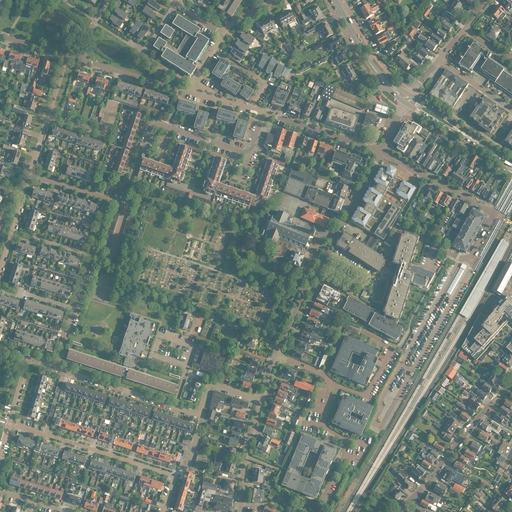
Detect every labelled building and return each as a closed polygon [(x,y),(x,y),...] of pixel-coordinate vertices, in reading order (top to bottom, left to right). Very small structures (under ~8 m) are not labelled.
[(157,5),(159,1),(157,0),(149,0),(147,4),(154,9),(158,11),(160,8),(157,5)] [(217,8),(231,17),(241,0),(225,0),(223,4),(222,7),(219,5),(217,8)] [(449,5),(458,11),(460,8),(462,9),(464,6),(457,1),(457,0),(452,0),(449,5)] [(511,2),(510,1),(508,0),(501,0),(501,1),(507,6),(506,7),(509,10),(511,6),(511,2)] [(151,17),(152,18),(153,19),(155,15),(152,13),(154,9),(147,4),(142,12),(150,17),(151,17)] [(362,11),(364,13),(375,7),(374,5),(370,7),(368,4),(361,8),(361,9),(361,10),(362,11)] [(307,15),(308,17),(320,11),(316,5),(314,7),(314,8),(310,10),(311,13),(307,15)] [(449,5),(447,8),(446,10),(454,17),(458,11),(449,5)] [(498,5),(495,9),(501,14),(504,16),(504,17),(506,15),(502,12),(504,10),(504,9),(498,5)] [(375,7),(364,13),(365,16),(364,17),(365,18),(366,18),(367,19),(369,17),(371,20),(375,18),(375,17),(374,15),(372,12),(379,9),(379,7),(378,6),(375,7)] [(115,18),(123,22),(127,15),(116,8),(114,12),(117,14),(115,18)] [(501,14),(495,9),(491,14),(497,18),(499,16),(502,18),(504,16),(501,14)] [(289,10),(283,14),(288,24),(294,21),(289,10)] [(320,11),(308,17),(310,19),(314,17),(315,20),(320,18),(320,19),(323,17),(320,11)] [(441,17),(448,22),(449,20),(450,18),(444,13),(441,17)] [(288,24),(283,14),(277,17),(282,27),(288,24)] [(158,38),(153,47),(164,53),(161,58),(190,76),(195,68),(191,65),(193,63),(194,63),(208,41),(197,34),(199,30),(195,28),(196,27),(177,15),(172,24),(187,33),(176,50),(158,38)] [(115,18),(112,16),(109,19),(112,22),(110,26),(118,30),(123,22),(115,18)] [(449,23),(444,20),(439,16),(437,19),(442,22),(440,25),(449,31),(450,31),(451,29),(450,29),(452,27),(448,24),(449,23)] [(270,18),(264,21),(270,32),(276,29),(270,18)] [(372,30),(373,30),(380,25),(387,22),(385,19),(382,21),(379,22),(378,19),(375,21),(374,19),(375,19),(375,18),(371,20),(372,22),(369,24),(372,30)] [(411,26),(416,29),(420,23),(416,20),(411,26)] [(136,21),(131,30),(129,32),(133,34),(136,31),(139,33),(144,26),(136,21)] [(270,32),(264,21),(258,25),(260,29),(258,29),(259,30),(257,33),(256,33),(254,35),(259,38),(262,40),(264,36),(264,35),(270,32)] [(320,27),(316,29),(318,32),(320,30),(323,34),(326,38),(332,34),(330,30),(331,29),(327,23),(320,27)] [(486,33),(485,36),(495,41),(501,29),(490,24),(486,33)] [(165,25),(160,33),(169,38),(174,31),(165,25)] [(380,25),(373,30),(375,34),(383,30),(385,29),(384,27),(382,28),(380,25)] [(437,33),(443,38),(444,37),(445,36),(445,35),(446,34),(434,25),(433,27),(438,31),(437,33)] [(139,33),(137,37),(140,39),(143,36),(147,38),(152,31),(144,26),(139,33)] [(405,34),(411,39),(417,31),(411,26),(405,34)] [(377,38),(378,41),(379,43),(380,43),(380,44),(387,40),(386,37),(389,35),(388,32),(384,34),(377,38)] [(427,37),(438,44),(441,40),(431,32),(427,37)] [(247,33),(245,35),(242,33),(240,37),(243,39),(241,43),(248,48),(253,40),(254,38),(247,33)] [(433,50),(437,45),(421,34),(418,38),(425,43),(424,44),(433,50)] [(327,43),(325,44),(325,46),(327,50),(329,51),(331,50),(333,49),(333,50),(338,46),(340,45),(336,38),(334,39),(328,42),(329,42),(327,43)] [(383,49),(389,55),(396,48),(394,46),(397,42),(395,40),(387,47),(386,46),(383,49)] [(248,48),(241,43),(237,41),(235,44),(238,47),(236,51),(243,55),(248,48)] [(487,60),(488,59),(490,56),(490,55),(490,54),(488,54),(487,56),(487,55),(487,54),(486,53),(478,47),(477,46),(476,45),(476,44),(474,44),(470,41),(468,44),(469,45),(467,48),(479,56),(481,54),(485,57),(485,58),(484,59),(485,60),(486,60),(487,60)] [(293,53),(288,44),(285,46),(289,53),(291,55),(293,53)] [(236,51),(232,48),(230,52),(233,55),(231,58),(238,63),(243,55),(236,51)] [(418,52),(424,57),(427,52),(422,48),(418,52)] [(479,56),(467,48),(466,50),(464,49),(462,52),(476,62),(479,56)] [(343,55),(345,53),(343,49),(332,55),(331,56),(333,59),(333,58),(337,65),(346,60),(343,55)] [(12,66),(14,61),(16,53),(14,53),(14,52),(11,51),(11,52),(10,52),(8,59),(12,60),(10,65),(12,66)] [(476,62),(462,52),(460,54),(462,55),(460,58),(472,67),(476,62)] [(23,61),(20,60),(21,55),(21,54),(19,53),(19,54),(16,53),(14,61),(12,66),(12,69),(20,71),(23,61)] [(262,69),(264,65),(268,58),(261,53),(256,60),(260,63),(258,67),(262,69)] [(395,61),(401,66),(401,65),(406,59),(404,57),(404,56),(401,53),(395,61)] [(414,55),(416,57),(414,60),(420,65),(421,64),(423,62),(422,62),(424,60),(415,53),(414,55)] [(26,64),(29,65),(25,77),(28,78),(30,70),(33,59),(32,58),(32,57),(29,56),(29,57),(28,57),(26,64)] [(268,58),(264,65),(267,68),(266,71),(269,74),(271,70),(276,63),(268,58)] [(472,67),(460,58),(458,61),(457,59),(455,62),(460,65),(460,67),(461,67),(462,67),(463,68),(464,68),(469,71),(472,67)] [(36,59),(34,59),(33,59),(30,70),(32,71),(32,70),(33,70),(34,67),(37,68),(39,60),(38,60),(38,59),(36,59)] [(229,64),(221,59),(211,74),(220,79),(223,81),(220,86),(235,95),(237,93),(240,95),(247,100),(253,90),(245,86),(242,91),(239,89),(241,86),(226,76),(225,78),(222,76),(229,64)] [(406,59),(401,65),(406,69),(410,65),(416,70),(419,67),(417,65),(416,66),(409,59),(408,60),(406,59)] [(495,83),(504,69),(488,59),(487,60),(479,72),(489,79),(495,83)] [(44,61),(39,76),(43,77),(44,74),(47,75),(49,70),(48,70),(49,66),(50,67),(51,63),(44,61)] [(276,63),(271,70),(275,72),(273,76),(277,78),(284,68),(276,63)] [(345,78),(353,73),(349,66),(346,67),(345,64),(339,68),(345,78)] [(247,76),(233,67),(232,69),(246,78),(247,76)] [(499,88),(508,74),(503,71),(504,70),(504,69),(495,83),(494,84),(499,88)] [(453,107),(468,84),(448,70),(433,91),(435,92),(434,94),(453,107)] [(78,86),(80,86),(84,74),(82,73),(82,72),(79,72),(78,72),(78,75),(75,74),(73,80),(76,81),(77,80),(80,81),(78,86)] [(357,78),(354,72),(353,73),(345,78),(341,79),(342,81),(345,80),(347,84),(348,84),(349,84),(351,83),(350,82),(357,78)] [(86,74),(84,74),(80,86),(82,87),(84,82),(88,83),(90,76),(89,75),(90,75),(87,74),(86,74)] [(504,91),(511,79),(511,76),(508,74),(499,88),(504,91)] [(91,84),(95,85),(98,86),(95,94),(98,95),(102,79),(100,78),(98,77),(97,78),(97,77),(96,80),(93,79),(91,84)] [(105,80),(102,79),(98,95),(100,96),(102,90),(106,91),(107,89),(106,88),(108,81),(108,80),(105,79),(105,80)] [(317,80),(315,84),(323,87),(319,97),(320,97),(326,100),(329,101),(335,88),(317,80)] [(116,90),(122,92),(124,84),(118,82),(116,90)] [(271,102),(270,104),(273,105),(274,103),(282,107),(288,92),(289,93),(290,91),(289,90),(291,86),(281,82),(278,87),(277,87),(275,93),(272,92),(268,100),(271,102)] [(122,92),(128,93),(130,86),(124,84),(122,92)] [(128,93),(134,95),(136,87),(130,86),(128,93)] [(136,87),(134,95),(140,97),(142,89),(136,87)] [(143,98),(149,100),(151,92),(145,90),(143,98)] [(149,100),(155,102),(157,94),(151,92),(149,100)] [(155,102),(161,103),(163,96),(157,94),(155,102)] [(25,98),(24,101),(35,105),(37,99),(30,96),(29,99),(25,98)] [(163,96),(161,103),(167,105),(169,97),(163,96)] [(71,115),(73,110),(75,103),(76,100),(69,98),(68,101),(66,108),(67,108),(65,113),(71,115)] [(484,99),(470,119),(490,132),(505,143),(511,147),(511,118),(503,113),(498,109),(495,114),(494,113),(495,111),(497,108),(495,107),(493,109),(491,112),(490,111),(494,106),(484,99)] [(178,106),(176,111),(193,116),(193,115),(197,116),(193,128),(197,130),(197,131),(200,132),(201,131),(203,131),(208,114),(194,110),(196,105),(179,100),(179,102),(177,102),(176,105),(178,106)] [(298,100),(297,102),(292,114),(298,116),(301,108),(298,107),(300,101),(298,100)] [(35,105),(24,101),(23,104),(27,105),(26,108),(33,111),(35,105)] [(292,114),(297,102),(295,101),(293,105),(290,103),(286,111),(292,114)] [(302,114),(308,116),(313,105),(307,102),(302,114)] [(389,108),(377,103),(374,111),(386,115),(389,108)] [(321,113),(318,111),(320,108),(317,106),(315,110),(312,117),(318,120),(321,113)] [(343,112),(329,108),(325,120),(326,120),(325,122),(327,122),(327,123),(328,121),(332,123),(331,125),(332,125),(332,123),(339,125),(338,127),(339,128),(339,126),(340,127),(340,128),(341,128),(341,126),(346,127),(345,129),(346,129),(346,128),(351,129),(350,131),(351,130),(352,131),(353,129),(354,129),(357,117),(345,113),(344,115),(343,114),(344,112),(343,112)] [(217,115),(215,120),(232,125),(232,124),(236,125),(232,137),(237,138),(236,140),(240,141),(240,140),(242,140),(247,123),(234,119),(235,114),(219,109),(218,111),(217,111),(216,114),(217,115)] [(130,117),(132,118),(139,120),(141,114),(134,112),(133,115),(131,115),(130,117)] [(363,123),(375,127),(378,119),(376,119),(376,116),(366,113),(363,123)] [(19,116),(18,119),(30,123),(32,117),(24,114),(23,118),(19,116)] [(175,116),(174,116),(174,118),(173,119),(171,120),(172,121),(172,122),(173,123),(174,124),(175,124),(176,125),(177,125),(178,123),(180,123),(180,122),(179,121),(179,120),(179,119),(178,119),(178,118),(177,118),(177,117),(176,117),(175,116)] [(132,118),(130,123),(137,126),(139,120),(132,118)] [(30,123),(18,119),(17,121),(16,122),(15,125),(10,123),(9,126),(23,131),(24,128),(28,129),(30,123)] [(130,123),(128,129),(135,132),(137,126),(130,123)] [(422,128),(413,123),(411,127),(405,123),(400,131),(402,132),(400,134),(395,141),(399,144),(397,148),(404,152),(417,132),(426,138),(430,133),(422,128)] [(216,134),(217,133),(217,132),(219,132),(219,131),(219,130),(219,129),(218,128),(218,127),(217,127),(216,126),(215,126),(215,125),(214,125),(213,127),(213,128),(211,129),(211,130),(211,131),(212,131),(212,132),(213,132),(213,133),(214,133),(215,133),(215,134),(216,134)] [(23,131),(9,126),(8,129),(14,131),(12,137),(24,141),(26,135),(22,133),(23,131)] [(48,135),(49,135),(57,138),(60,129),(54,128),(52,131),(50,131),(48,135)] [(263,144),(264,146),(264,147),(265,148),(266,149),(266,150),(267,151),(268,151),(269,152),(270,151),(280,154),(281,151),(283,152),(283,153),(285,154),(283,159),(288,160),(297,135),(277,128),(275,135),(268,133),(268,132),(267,135),(265,135),(264,137),(266,138),(264,143),(264,144),(263,144)] [(57,138),(63,140),(66,131),(60,129),(57,138)] [(128,129),(126,135),(133,137),(135,132),(128,129)] [(63,140),(69,142),(72,133),(66,131),(63,140)] [(69,142),(70,142),(75,143),(78,135),(72,133),(69,142)] [(75,143),(81,145),(84,137),(78,135),(75,143)] [(122,140),(124,141),(131,143),(133,137),(126,135),(125,138),(123,138),(122,140)] [(24,141),(12,137),(11,140),(16,141),(15,144),(22,147),(24,141)] [(81,145),(82,146),(87,147),(89,139),(84,137),(81,145)] [(301,137),(298,147),(300,148),(302,145),(305,146),(307,139),(301,137)] [(422,146),(423,143),(415,138),(412,144),(407,152),(409,153),(408,155),(411,157),(413,155),(414,156),(419,148),(420,148),(422,146)] [(87,147),(88,148),(93,149),(96,141),(89,139),(87,147)] [(311,140),(307,151),(310,152),(313,153),(314,149),(317,142),(311,140)] [(94,150),(99,151),(100,148),(102,148),(103,149),(101,153),(104,154),(107,148),(103,146),(103,143),(97,141),(96,141),(93,149),(94,150)] [(131,143),(124,141),(122,146),(129,149),(131,143)] [(320,143),(317,153),(320,155),(321,155),(323,155),(324,152),(326,145),(320,143)] [(140,160),(133,179),(136,180),(140,170),(180,184),(192,149),(197,151),(198,149),(186,145),(185,147),(181,145),(173,169),(143,159),(143,160),(140,160)] [(326,145),(324,152),(330,154),(332,147),(326,145)] [(433,145),(427,153),(421,164),(425,167),(432,156),(429,155),(431,153),(435,147),(433,145)] [(420,148),(416,154),(418,155),(414,160),(419,163),(423,156),(425,153),(422,151),(424,147),(422,146),(420,148)] [(8,152),(7,155),(18,159),(20,153),(13,151),(14,149),(9,148),(8,152)] [(49,151),(47,157),(55,160),(57,154),(57,153),(59,154),(60,151),(53,149),(52,152),(49,151)] [(121,149),(119,155),(127,157),(129,151),(121,149)] [(335,150),(331,161),(346,166),(341,175),(351,180),(360,162),(361,159),(351,155),(350,157),(346,156),(347,155),(335,150)] [(432,170),(437,174),(445,162),(443,161),(444,159),(443,158),(446,153),(444,152),(432,170)] [(222,157),(210,153),(209,155),(214,157),(202,191),(249,207),(249,205),(254,206),(263,202),(264,197),(267,198),(278,164),(284,166),(285,163),(273,159),(272,161),(268,160),(255,197),(217,184),(225,160),(221,159),(222,157)] [(436,153),(426,168),(431,170),(436,162),(438,159),(435,157),(437,154),(436,153)] [(118,157),(117,160),(125,163),(127,157),(119,155),(117,154),(116,156),(118,157)] [(16,165),(18,159),(7,155),(6,158),(5,161),(9,163),(16,165)] [(451,178),(458,183),(463,176),(461,175),(465,170),(463,168),(464,167),(466,169),(468,166),(472,168),(475,164),(476,161),(479,163),(481,159),(474,155),(471,161),(464,157),(451,178)] [(47,157),(45,163),(53,166),(54,162),(57,163),(58,161),(55,160),(47,157)] [(442,174),(447,177),(450,172),(450,173),(459,159),(457,158),(450,167),(447,165),(442,174)] [(113,165),(115,166),(123,169),(125,163),(117,160),(116,164),(114,163),(113,165)] [(10,177),(13,170),(3,167),(4,164),(0,162),(0,175),(3,177),(4,175),(10,177)] [(53,166),(45,163),(43,169),(51,172),(53,166)] [(64,169),(67,170),(66,175),(67,175),(71,176),(74,167),(74,166),(66,163),(64,169)] [(74,165),(74,166),(74,167),(71,176),(71,177),(72,177),(75,178),(79,167),(74,165)] [(123,169),(115,166),(113,165),(112,168),(114,168),(113,172),(121,175),(123,169)] [(292,166),(288,177),(305,183),(318,188),(328,193),(330,194),(331,193),(335,196),(343,199),(347,188),(336,184),(309,173),(292,166)] [(77,178),(80,179),(83,170),(83,168),(79,167),(75,178),(77,179),(77,178)] [(357,207),(350,221),(372,234),(372,233),(382,240),(407,202),(415,189),(402,181),(400,183),(394,179),(396,177),(393,176),(396,171),(388,167),(385,171),(380,168),(372,182),(374,183),(372,186),(371,189),(369,188),(361,201),(363,202),(359,208),(357,207)] [(90,171),(89,172),(87,172),(85,181),(84,181),(86,181),(89,182),(91,176),(93,176),(95,172),(90,171)] [(463,176),(458,183),(462,185),(464,182),(465,183),(471,174),(469,173),(465,178),(463,176)] [(464,186),(469,188),(473,181),(471,180),(473,177),(470,175),(464,186)] [(336,176),(334,181),(348,187),(350,182),(336,176)] [(288,177),(283,191),(308,201),(312,203),(323,207),(323,208),(326,210),(327,208),(339,213),(344,200),(317,190),(318,188),(305,183),(288,177)] [(511,178),(510,177),(495,204),(497,205),(511,178)] [(470,189),(474,191),(480,182),(476,179),(470,189)] [(511,179),(496,209),(500,211),(511,189),(511,179)] [(484,188),(481,186),(484,181),(482,180),(479,185),(475,192),(480,194),(484,188)] [(481,195),(485,198),(489,191),(491,188),(487,186),(489,184),(487,182),(484,186),(486,187),(485,188),(481,195)] [(422,198),(426,200),(430,202),(436,190),(430,187),(427,193),(425,192),(422,198)] [(38,199),(40,191),(34,189),(32,197),(38,199)] [(491,192),(487,199),(491,202),(493,198),(495,199),(497,196),(499,193),(495,190),(492,189),(491,192)] [(511,190),(500,211),(504,213),(511,199),(511,190)] [(38,199),(43,201),(46,192),(40,191),(38,199)] [(443,194),(438,191),(431,204),(436,206),(439,201),(443,194)] [(46,192),(43,201),(48,202),(48,203),(51,204),(53,198),(51,197),(52,194),(46,192)] [(55,198),(54,204),(58,205),(58,204),(60,204),(61,204),(63,195),(63,194),(62,195),(59,194),(58,198),(55,198)] [(450,201),(451,198),(445,195),(440,203),(440,204),(444,207),(444,206),(447,207),(448,204),(449,204),(451,201),(450,201)] [(460,202),(455,199),(441,224),(446,227),(454,211),(455,211),(460,202)] [(89,213),(91,204),(91,203),(87,202),(83,212),(83,214),(85,215),(86,212),(89,213)] [(467,206),(461,203),(457,211),(463,214),(467,206)] [(87,216),(88,216),(90,217),(91,213),(94,214),(96,214),(97,211),(98,210),(95,209),(97,205),(96,205),(95,204),(95,205),(91,204),(89,213),(87,216)] [(303,211),(301,217),(314,223),(314,222),(315,223),(314,225),(317,226),(318,224),(324,227),(328,218),(324,217),(327,210),(326,210),(323,208),(322,208),(320,215),(314,213),(315,210),(309,207),(308,210),(303,208),(302,211),(303,211)] [(459,251),(460,250),(460,249),(466,252),(485,217),(481,215),(482,214),(473,209),(455,242),(454,244),(452,247),(459,251)] [(28,216),(36,219),(38,213),(30,210),(28,216)] [(403,217),(413,223),(417,216),(407,210),(403,217)] [(261,227),(258,236),(263,238),(262,239),(271,247),(273,257),(273,258),(275,257),(277,257),(279,257),(281,257),(283,258),(285,258),(289,259),(290,259),(293,252),(290,251),(291,249),(289,248),(291,244),(303,249),(304,250),(305,250),(306,250),(307,249),(315,232),(310,230),(309,231),(291,223),(293,218),(288,216),(285,214),(285,213),(282,212),(281,213),(277,211),(275,216),(273,215),(272,215),(272,216),(267,214),(266,217),(267,217),(263,228),(261,227)] [(28,216),(26,222),(35,225),(36,219),(28,216)] [(451,223),(453,225),(452,226),(451,226),(446,235),(455,239),(462,228),(464,223),(457,219),(456,220),(453,219),(451,223)] [(480,256),(500,220),(498,219),(478,254),(480,256)] [(47,232),(51,233),(56,220),(54,220),(52,222),(48,220),(48,223),(46,227),(48,228),(47,231),(47,232)] [(503,222),(501,221),(474,270),(476,271),(503,222)] [(33,234),(34,232),(34,231),(33,231),(35,225),(26,222),(24,229),(29,230),(28,232),(33,234)] [(56,235),(61,236),(61,235),(64,227),(65,224),(65,223),(63,222),(61,226),(59,225),(56,234),(56,235)] [(61,236),(66,238),(69,228),(69,226),(65,224),(64,227),(61,235),(61,236)] [(67,238),(70,239),(73,230),(74,227),(72,227),(71,229),(69,228),(66,238),(67,238)] [(445,234),(444,234),(439,230),(436,236),(442,239),(445,234)] [(82,233),(83,233),(80,242),(84,244),(84,243),(86,238),(88,238),(88,240),(90,232),(87,231),(86,232),(83,231),(82,233)] [(345,251),(347,253),(367,266),(378,273),(382,267),(386,260),(383,259),(382,258),(383,257),(344,232),(336,245),(345,251)] [(418,269),(413,267),(413,268),(408,266),(417,238),(409,236),(409,237),(408,237),(408,235),(403,233),(402,236),(401,236),(394,255),(393,259),(385,256),(383,259),(386,260),(382,267),(391,270),(390,271),(393,273),(394,271),(396,271),(383,313),(385,313),(384,316),(396,321),(397,321),(409,284),(408,283),(409,282),(413,284),(414,283),(422,286),(422,287),(427,288),(432,273),(427,271),(427,272),(418,269)] [(371,235),(365,244),(367,246),(373,237),(371,235)] [(375,238),(369,247),(372,249),(378,240),(375,238)] [(21,253),(23,244),(17,242),(16,246),(14,245),(12,250),(15,251),(21,253)] [(27,254),(29,246),(23,244),(21,253),(27,254)] [(290,259),(288,263),(299,268),(304,256),(301,255),(302,253),(304,254),(305,252),(303,251),(303,249),(291,244),(289,248),(291,249),(290,251),(293,252),(290,259)] [(35,248),(29,246),(27,254),(32,256),(31,258),(34,259),(36,253),(34,253),(35,248)] [(40,256),(44,257),(47,248),(46,248),(47,248),(46,248),(42,247),(41,252),(39,252),(37,257),(40,258),(40,256)] [(51,260),(53,260),(54,260),(56,251),(52,250),(49,259),(48,260),(50,261),(51,260)] [(493,263),(492,262),(477,287),(479,288),(481,289),(495,264),(493,263)] [(502,295),(509,281),(511,275),(511,264),(507,262),(500,276),(492,290),(502,295)] [(11,270),(20,273),(23,273),(24,270),(21,269),(22,266),(13,264),(11,270)] [(450,294),(464,270),(460,267),(446,292),(450,294)] [(23,273),(20,273),(11,270),(10,276),(18,279),(19,275),(22,275),(23,273)] [(30,286),(35,287),(38,278),(36,277),(35,275),(32,274),(29,283),(31,283),(30,285),(30,286)] [(8,282),(11,283),(11,286),(17,288),(18,285),(16,284),(18,279),(10,276),(8,282)] [(37,288),(39,289),(42,279),(43,277),(42,277),(41,277),(40,278),(38,278),(35,287),(37,288)] [(39,289),(44,290),(48,279),(43,277),(42,279),(39,289)] [(44,290),(49,292),(52,280),(48,279),(44,290)] [(49,292),(53,293),(57,281),(52,280),(49,292)] [(64,283),(64,285),(61,285),(58,294),(59,294),(58,295),(63,296),(67,284),(64,283)] [(67,284),(63,296),(67,297),(68,297),(69,292),(72,293),(74,285),(70,284),(70,285),(67,284)] [(337,311),(341,306),(338,304),(336,307),(328,303),(330,298),(337,302),(341,294),(332,289),(331,291),(324,287),(319,297),(320,297),(318,301),(326,305),(337,311)] [(475,360),(476,361),(478,359),(478,358),(480,357),(492,343),(494,341),(508,325),(511,328),(511,344),(507,349),(511,353),(511,299),(509,297),(478,329),(480,331),(470,341),(473,344),(467,350),(464,346),(462,348),(475,360)] [(4,306),(10,308),(13,300),(7,298),(4,306)] [(396,321),(384,317),(383,320),(381,319),(375,316),(376,314),(349,299),(343,309),(363,320),(364,319),(367,321),(367,322),(368,322),(367,323),(395,338),(396,336),(397,337),(399,333),(400,334),(402,335),(402,333),(401,332),(402,331),(402,329),(395,325),(396,321)] [(20,305),(18,305),(19,302),(13,300),(10,308),(16,310),(15,312),(18,313),(20,305)] [(22,306),(20,312),(22,312),(23,309),(28,311),(30,301),(26,300),(26,301),(26,300),(24,307),(22,306)] [(40,305),(39,305),(40,304),(38,304),(35,303),(32,312),(32,314),(34,315),(35,313),(37,313),(37,314),(40,305)] [(312,308),(321,312),(322,309),(326,311),(327,308),(315,303),(312,308)] [(193,311),(185,309),(179,328),(187,330),(193,311)] [(310,315),(317,318),(318,316),(323,318),(324,317),(326,318),(327,316),(325,315),(312,309),(310,315)] [(58,320),(60,321),(63,322),(64,316),(62,316),(63,312),(63,311),(62,311),(59,310),(58,311),(56,319),(55,321),(57,322),(58,320)] [(133,360),(132,359),(133,356),(140,358),(142,354),(140,353),(143,344),(146,346),(149,337),(147,336),(150,328),(152,329),(154,324),(139,319),(140,316),(130,313),(129,316),(130,317),(128,325),(130,325),(127,334),(125,333),(122,342),(124,342),(121,351),(120,350),(118,355),(125,357),(123,365),(124,365),(123,368),(121,376),(126,377),(128,370),(129,367),(131,368),(133,360)] [(320,325),(321,322),(309,317),(306,322),(315,326),(320,328),(322,326),(320,325)] [(360,327),(349,322),(346,329),(357,334),(360,327)] [(313,334),(314,331),(317,332),(318,329),(313,327),(310,325),(309,326),(306,324),(303,330),(311,333),(313,334)] [(18,341),(21,331),(22,329),(19,328),(19,331),(16,330),(14,329),(12,335),(14,336),(13,339),(13,340),(18,341)] [(23,332),(21,332),(21,331),(18,341),(23,343),(23,342),(26,333),(27,330),(24,329),(23,332)] [(302,333),(299,339),(308,343),(309,340),(313,342),(314,340),(318,342),(320,338),(311,334),(303,331),(304,332),(303,334),(302,333)] [(326,340),(331,343),(334,335),(329,333),(327,337),(326,340)] [(249,338),(246,345),(254,347),(257,339),(248,336),(247,337),(249,338)] [(365,377),(368,379),(374,364),(371,363),(377,349),(348,337),(345,344),(342,343),(332,368),(338,371),(337,374),(362,384),(365,377)] [(46,349),(46,350),(48,350),(51,351),(52,348),(54,349),(57,341),(54,340),(54,342),(49,340),(46,349)] [(298,340),(297,343),(297,342),(295,345),(296,346),(301,349),(303,350),(304,350),(305,350),(304,352),(307,353),(310,345),(306,343),(302,341),(302,342),(298,340)] [(504,356),(511,363),(511,354),(507,350),(503,348),(501,350),(503,353),(504,354),(502,355),(504,356)] [(204,352),(196,349),(191,366),(211,372),(212,368),(220,371),(224,359),(204,352)] [(324,350),(322,349),(318,358),(324,360),(328,352),(327,351),(324,350)] [(73,361),(76,352),(69,350),(66,358),(66,359),(67,357),(69,358),(69,359),(73,361)] [(293,355),(293,356),(298,358),(297,358),(300,359),(301,359),(302,356),(305,357),(306,355),(303,353),(299,351),(299,352),(295,350),(294,353),(293,353),(292,355),(293,355)] [(80,363),(83,355),(76,352),(73,361),(77,362),(77,361),(80,362),(80,363)] [(87,365),(89,357),(83,355),(80,363),(80,362),(83,363),(83,364),(87,365)] [(511,363),(504,356),(502,355),(500,358),(496,356),(495,359),(499,362),(500,361),(503,363),(503,362),(510,367),(510,366),(511,367),(511,365),(511,363)] [(93,367),(96,359),(89,357),(87,365),(91,367),(91,366),(94,367),(93,367)] [(249,364),(257,367),(257,366),(258,366),(258,364),(259,361),(256,360),(255,359),(251,358),(248,357),(247,360),(250,361),(249,364)] [(317,367),(321,369),(324,360),(318,358),(317,360),(315,366),(317,367)] [(100,370),(103,361),(96,359),(93,367),(94,368),(94,367),(97,367),(96,369),(100,370)] [(107,372),(110,364),(103,361),(100,370),(104,371),(104,370),(107,371),(107,372)] [(455,369),(458,364),(454,361),(450,366),(455,369)] [(490,363),(488,367),(494,371),(496,368),(497,368),(497,369),(504,374),(507,370),(508,369),(508,368),(501,363),(498,361),(496,363),(497,364),(495,367),(490,363)] [(114,374),(116,366),(110,364),(107,372),(107,371),(110,372),(110,373),(114,374)] [(243,370),(246,371),(254,374),(256,368),(244,364),(243,367),(244,367),(243,370)] [(120,377),(121,376),(123,368),(116,366),(114,374),(118,376),(118,375),(121,376),(120,377)] [(459,372),(451,366),(445,374),(452,379),(455,374),(457,375),(459,372)] [(290,378),(290,379),(292,380),(293,379),(294,379),(295,376),(300,378),(301,374),(287,368),(284,376),(284,377),(287,379),(288,377),(290,378)] [(136,372),(128,370),(126,377),(126,379),(126,378),(129,378),(129,380),(133,381),(136,372)] [(485,373),(490,377),(497,382),(501,377),(494,372),(493,373),(490,370),(488,372),(486,370),(485,373)] [(142,375),(136,372),(133,381),(137,382),(137,381),(140,382),(139,383),(140,383),(142,375)] [(240,378),(252,382),(254,376),(242,372),(240,378)] [(482,375),(488,379),(487,381),(494,386),(497,382),(490,377),(485,373),(483,372),(482,375)] [(43,376),(42,376),(38,375),(37,381),(47,384),(49,385),(49,383),(49,381),(46,381),(47,378),(46,377),(43,376)] [(149,377),(142,375),(140,383),(140,382),(143,383),(142,384),(146,385),(147,384),(149,377)] [(156,379),(149,377),(147,384),(149,385),(149,386),(153,387),(156,379)] [(444,377),(439,384),(443,387),(448,380),(444,377)] [(191,382),(186,398),(195,401),(200,385),(199,384),(200,381),(191,378),(190,382),(191,382)] [(163,381),(156,379),(153,387),(157,389),(157,388),(160,389),(160,390),(163,381)] [(294,386),(311,393),(314,386),(296,379),(294,386)] [(241,386),(249,389),(251,383),(241,380),(240,383),(242,383),(241,386)] [(479,384),(479,385),(489,392),(493,387),(482,380),(479,384)] [(47,384),(37,381),(35,387),(42,389),(46,390),(47,384)] [(169,384),(163,381),(160,390),(160,389),(163,390),(163,391),(166,392),(169,384)] [(68,396),(72,384),(66,382),(64,390),(63,390),(62,394),(64,394),(65,391),(69,392),(68,396)] [(279,388),(289,392),(292,387),(281,383),(279,388)] [(74,398),(78,386),(72,384),(68,396),(70,396),(71,392),(75,394),(74,398)] [(176,386),(169,384),(166,392),(170,393),(171,392),(173,393),(173,394),(176,386)] [(435,390),(441,394),(444,389),(437,384),(434,389),(435,390)] [(79,399),(80,400),(84,388),(78,386),(74,398),(76,398),(77,394),(81,396),(79,399)] [(42,389),(35,387),(33,393),(44,396),(45,393),(42,392),(42,389)] [(476,387),(472,393),(476,396),(477,394),(484,399),(485,398),(487,396),(486,395),(487,395),(481,390),(476,387)] [(85,401),(86,401),(89,390),(84,388),(80,400),(81,400),(82,396),(86,397),(85,401)] [(284,398),(286,399),(289,400),(291,394),(279,389),(276,395),(284,398)] [(91,403),(95,392),(89,390),(86,401),(87,402),(88,398),(92,399),(91,403)] [(218,403),(230,406),(232,398),(232,397),(216,391),(215,391),(214,391),(213,392),(212,393),(212,394),(209,408),(215,410),(215,409),(217,403),(218,403)] [(438,394),(433,391),(429,397),(434,401),(438,394)] [(97,405),(101,394),(95,392),(91,403),(93,404),(94,400),(97,401),(97,405)] [(44,396),(33,393),(32,399),(42,401),(44,396)] [(101,394),(97,405),(98,406),(100,402),(104,403),(107,396),(101,394)] [(274,401),(281,404),(284,405),(284,406),(289,408),(290,405),(285,403),(286,399),(284,398),(283,399),(276,396),(274,401)] [(112,410),(116,399),(110,397),(108,405),(107,404),(106,408),(108,409),(109,405),(113,406),(112,410)] [(333,421),(339,423),(339,426),(360,435),(371,407),(346,397),(343,403),(341,402),(333,421)] [(232,398),(230,406),(241,409),(242,407),(246,408),(248,403),(232,398)] [(42,401),(32,399),(30,404),(40,407),(42,401)] [(117,412),(118,412),(122,401),(116,399),(112,410),(114,411),(115,407),(118,408),(117,412)] [(463,401),(476,410),(480,405),(471,399),(469,402),(465,399),(463,401)] [(503,405),(509,409),(511,406),(511,403),(506,400),(503,405)] [(123,414),(124,414),(127,402),(122,401),(118,412),(119,413),(119,412),(123,413),(123,414)] [(129,416),(133,404),(127,402),(124,414),(125,414),(126,411),(130,412),(129,416)] [(271,409),(283,414),(285,408),(273,403),(271,409)] [(457,405),(472,416),(475,412),(468,407),(467,409),(461,405),(458,403),(457,405)] [(135,418),(139,406),(133,404),(129,416),(131,416),(132,413),(135,414),(135,418)] [(140,420),(141,420),(145,408),(139,406),(135,418),(136,418),(138,415),(141,416),(140,420)] [(499,411),(506,416),(508,413),(511,416),(511,414),(511,412),(508,409),(507,409),(503,406),(499,411)] [(145,408),(141,420),(142,420),(143,416),(147,418),(146,422),(148,422),(149,418),(148,418),(151,410),(145,408)] [(236,416),(243,418),(245,413),(231,409),(231,412),(236,413),(236,416)] [(285,415),(283,414),(271,409),(268,414),(276,417),(277,414),(284,417),(285,415)] [(36,412),(28,410),(27,416),(37,419),(39,413),(36,412)] [(220,417),(221,413),(209,410),(206,418),(211,420),(211,421),(210,421),(209,424),(217,427),(218,423),(214,422),(214,421),(215,416),(220,417)] [(470,417),(460,410),(457,415),(466,421),(470,417)] [(56,425),(59,426),(61,420),(58,419),(60,415),(59,415),(60,413),(55,411),(52,421),(55,422),(54,425),(56,426),(56,425)] [(156,425),(160,413),(154,411),(152,419),(151,419),(150,423),(152,423),(153,420),(157,421),(156,425)] [(448,424),(456,430),(460,425),(451,419),(453,416),(448,413),(447,412),(445,415),(450,419),(449,419),(451,420),(448,424)] [(161,427),(162,427),(166,415),(160,413),(156,425),(157,425),(159,421),(162,423),(161,427)] [(494,419),(500,423),(502,421),(506,423),(508,420),(498,413),(494,419)] [(64,421),(61,420),(59,426),(65,428),(69,415),(66,414),(64,421)] [(167,428),(168,429),(171,417),(166,415),(162,427),(163,427),(164,423),(168,425),(167,428)] [(173,430),(173,431),(177,419),(171,417),(168,429),(169,429),(170,425),(174,427),(173,430)] [(70,430),(76,432),(78,425),(80,419),(80,418),(78,418),(76,422),(73,421),(73,423),(70,430)] [(265,423),(266,424),(273,426),(273,427),(278,429),(279,425),(280,425),(281,420),(277,419),(277,421),(267,418),(267,421),(266,421),(265,423)] [(178,432),(179,432),(183,421),(177,419),(173,431),(175,431),(176,427),(179,428),(178,432)] [(234,423),(233,427),(232,426),(231,429),(240,431),(243,422),(235,420),(234,420),(232,420),(231,422),(234,423)] [(484,420),(480,426),(484,429),(489,432),(491,429),(497,434),(501,429),(511,435),(511,436),(508,444),(511,445),(511,431),(494,421),(492,420),(489,424),(484,420)] [(85,421),(83,427),(81,434),(87,435),(91,423),(88,422),(85,421)] [(184,434),(185,434),(189,423),(183,421),(179,432),(180,433),(181,429),(185,430),(184,434)] [(453,435),(456,430),(448,424),(446,426),(444,425),(443,426),(435,421),(433,424),(443,431),(444,429),(453,435)] [(92,437),(93,434),(96,435),(99,426),(96,425),(96,427),(92,426),(93,423),(91,423),(87,435),(92,437)] [(195,425),(189,423),(185,434),(186,435),(186,434),(188,435),(189,431),(194,433),(195,429),(193,429),(195,425)] [(108,426),(107,428),(106,431),(105,434),(103,441),(108,443),(111,436),(112,433),(108,431),(110,426),(108,426)] [(263,432),(271,435),(272,431),(276,432),(277,429),(269,427),(269,428),(264,426),(264,429),(263,429),(262,431),(263,432)] [(100,429),(99,432),(97,439),(103,441),(105,434),(106,431),(107,428),(105,427),(104,431),(100,429)] [(112,433),(111,436),(108,443),(114,444),(116,438),(118,431),(115,430),(114,434),(112,433)] [(231,434),(230,437),(238,439),(240,434),(227,430),(226,433),(231,434)] [(114,444),(119,446),(122,440),(123,436),(120,436),(121,432),(118,431),(116,438),(114,444)] [(440,436),(444,439),(450,443),(454,438),(442,431),(440,433),(441,433),(440,436)] [(478,437),(487,444),(490,439),(492,440),(492,442),(501,446),(497,453),(501,455),(505,457),(506,458),(511,445),(508,444),(492,436),(486,432),(486,433),(482,431),(478,437)] [(284,444),(288,445),(293,435),(288,433),(284,444)] [(410,441),(414,436),(410,433),(406,439),(410,441)] [(127,434),(124,441),(122,440),(119,446),(125,448),(127,441),(129,435),(127,434)] [(131,450),(132,447),(134,448),(136,441),(137,438),(135,437),(133,443),(130,442),(132,436),(129,435),(127,441),(125,448),(131,450)] [(313,498),(316,491),(318,492),(326,471),(337,452),(322,446),(323,442),(305,435),(302,442),(299,441),(283,482),(289,485),(288,488),(313,498)] [(231,438),(225,436),(224,440),(230,441),(229,444),(236,446),(238,441),(231,439),(231,438)] [(279,442),(272,438),(271,440),(269,439),(269,438),(266,436),(266,438),(263,436),(260,444),(259,443),(257,447),(261,449),(260,450),(260,451),(261,452),(262,452),(263,452),(264,451),(264,450),(265,451),(268,446),(265,445),(267,441),(270,442),(269,443),(277,447),(279,442)] [(18,439),(16,438),(12,447),(17,449),(18,447),(22,448),(23,446),(25,438),(19,437),(18,439)] [(23,446),(21,449),(24,450),(27,451),(28,447),(31,440),(25,438),(23,446)] [(134,448),(137,449),(136,451),(141,453),(144,447),(146,440),(143,439),(141,446),(138,445),(139,442),(136,441),(134,448)] [(439,443),(439,442),(436,440),(433,445),(442,452),(445,447),(439,443)] [(36,442),(34,449),(33,451),(37,452),(37,450),(40,451),(42,444),(36,442)] [(472,451),(476,453),(480,455),(483,450),(490,454),(492,450),(486,446),(484,448),(481,446),(482,446),(479,444),(479,445),(474,442),(470,447),(473,449),(472,451)] [(152,457),(155,450),(157,444),(154,443),(153,446),(150,445),(149,449),(147,455),(152,457)] [(42,444),(40,451),(38,455),(44,457),(48,446),(42,444)] [(47,458),(49,454),(51,455),(53,448),(48,446),(44,457),(47,458)] [(224,450),(227,451),(227,452),(226,452),(225,452),(225,454),(225,455),(226,455),(234,458),(236,450),(228,448),(225,447),(224,450)] [(425,451),(437,459),(439,455),(427,447),(425,451)] [(53,448),(51,455),(50,460),(52,460),(54,457),(57,458),(57,457),(59,450),(53,448)] [(158,459),(163,461),(166,454),(167,451),(165,450),(165,449),(161,448),(160,452),(158,459)] [(429,454),(424,451),(421,449),(419,451),(422,453),(421,454),(421,456),(425,459),(432,464),(435,460),(435,459),(432,457),(429,454)] [(477,455),(467,450),(464,455),(471,458),(470,459),(474,461),(477,455)] [(61,459),(67,460),(70,453),(64,451),(61,459)] [(172,454),(171,456),(169,462),(175,464),(176,461),(178,462),(181,454),(178,453),(176,453),(175,455),(172,454)] [(460,458),(459,459),(460,460),(459,461),(467,465),(468,462),(472,464),(473,465),(474,462),(462,455),(462,456),(461,457),(460,458)] [(505,457),(501,455),(496,463),(500,466),(505,457)] [(81,456),(78,464),(83,466),(83,468),(85,468),(86,466),(84,466),(86,458),(81,456)] [(216,456),(212,469),(224,473),(225,471),(232,473),(235,464),(227,462),(228,460),(225,459),(222,458),(216,456)] [(422,461),(423,462),(421,465),(428,469),(431,464),(421,457),(420,459),(422,461)] [(506,459),(501,466),(506,469),(511,461),(506,459)] [(89,468),(95,470),(97,462),(91,460),(89,468)] [(454,468),(465,474),(466,471),(462,469),(464,465),(457,462),(454,468)] [(103,464),(100,471),(99,474),(101,475),(101,476),(102,476),(101,479),(103,480),(108,465),(103,464)] [(419,466),(418,467),(413,464),(411,467),(416,470),(423,475),(426,471),(419,466)] [(114,467),(108,465),(103,480),(105,481),(108,474),(111,475),(114,467)] [(498,470),(497,473),(503,476),(503,475),(503,474),(505,472),(506,470),(506,469),(500,466),(498,470)] [(411,475),(410,477),(413,479),(414,477),(418,480),(421,476),(411,468),(410,470),(413,472),(411,475)] [(467,478),(456,472),(455,473),(449,469),(443,478),(450,482),(452,479),(461,485),(464,480),(466,481),(467,478)] [(183,481),(189,483),(191,477),(193,478),(194,475),(191,474),(185,472),(183,481)] [(136,474),(130,473),(128,480),(133,482),(136,474)] [(410,486),(412,484),(406,479),(405,479),(404,478),(399,473),(397,476),(401,480),(401,481),(400,481),(398,483),(400,486),(402,484),(405,486),(405,487),(407,489),(407,488),(408,489),(408,488),(409,489),(410,487),(410,486)] [(11,477),(9,484),(18,487),(21,480),(22,476),(20,475),(18,479),(11,477)] [(262,477),(253,475),(252,482),(253,482),(264,484),(265,481),(262,480),(262,477)] [(21,480),(18,487),(25,489),(27,482),(28,477),(25,477),(24,481),(21,480)] [(33,484),(31,491),(37,493),(39,485),(41,477),(39,477),(36,485),(33,484)] [(146,478),(144,485),(142,491),(144,492),(145,489),(146,489),(147,486),(150,487),(152,480),(146,478)] [(202,488),(204,488),(207,489),(207,490),(216,491),(223,493),(228,494),(232,495),(232,492),(235,481),(221,479),(220,485),(213,484),(213,480),(202,478),(202,488)] [(27,482),(25,489),(31,491),(33,484),(34,479),(32,479),(30,483),(27,482)] [(481,479),(480,483),(487,486),(492,489),(493,487),(494,486),(488,483),(489,483),(481,479)] [(39,485),(37,493),(43,494),(45,487),(47,481),(44,480),(42,486),(39,485)] [(153,495),(154,492),(155,488),(157,482),(152,480),(150,487),(149,489),(152,490),(151,494),(153,495)] [(157,492),(158,489),(161,490),(163,491),(164,486),(162,486),(163,483),(157,482),(155,488),(154,492),(157,492)] [(448,488),(438,482),(434,490),(443,496),(448,488)] [(452,487),(462,493),(464,488),(454,483),(452,487)] [(45,487),(43,494),(48,496),(51,489),(52,485),(50,484),(48,488),(45,487)] [(397,500),(403,494),(398,490),(399,488),(395,485),(391,489),(389,495),(392,497),(393,496),(397,500)] [(51,489),(48,496),(55,498),(57,491),(58,487),(56,486),(54,490),(51,489)] [(189,495),(192,496),(193,494),(190,493),(190,492),(187,491),(188,488),(181,486),(179,492),(189,495)] [(452,487),(451,487),(449,490),(458,495),(460,492),(452,487)] [(511,494),(511,490),(508,487),(503,492),(509,497),(511,494)] [(57,491),(55,498),(61,500),(64,488),(62,488),(60,492),(57,491)] [(204,500),(213,502),(217,503),(215,509),(225,511),(227,511),(229,507),(231,500),(223,498),(224,497),(215,495),(216,491),(207,490),(207,489),(204,488),(202,488),(196,504),(196,506),(201,508),(204,500)] [(250,495),(259,496),(263,497),(264,490),(251,488),(250,495)] [(499,496),(495,501),(501,506),(506,501),(500,495),(501,494),(496,488),(494,491),(499,496)] [(179,492),(178,497),(184,499),(187,500),(188,497),(189,497),(192,498),(192,496),(189,495),(179,492)] [(447,499),(440,495),(439,497),(432,493),(431,496),(428,494),(428,495),(427,494),(425,497),(426,498),(425,499),(434,504),(435,502),(438,503),(441,504),(443,502),(445,503),(447,499)] [(67,502),(79,505),(81,498),(69,495),(67,502)] [(93,499),(90,509),(96,511),(99,504),(95,503),(97,497),(94,496),(93,499)] [(187,500),(184,499),(178,497),(177,498),(176,498),(176,500),(177,501),(176,503),(183,505),(189,507),(190,504),(187,503),(188,500),(187,500)] [(84,507),(90,509),(93,499),(90,498),(89,501),(86,500),(84,507)] [(501,506),(495,501),(493,499),(491,501),(493,503),(490,506),(496,511),(501,506)] [(437,507),(423,500),(420,505),(427,509),(428,506),(431,508),(431,509),(435,511),(437,507)] [(11,511),(19,511),(20,509),(15,507),(16,504),(11,503),(10,506),(9,505),(8,508),(12,509),(11,511)] [(101,511),(108,511),(109,509),(111,505),(105,503),(101,511)] [(189,507),(183,505),(176,503),(174,508),(176,509),(176,510),(181,511),(182,508),(186,509),(186,508),(189,509),(189,507)]
